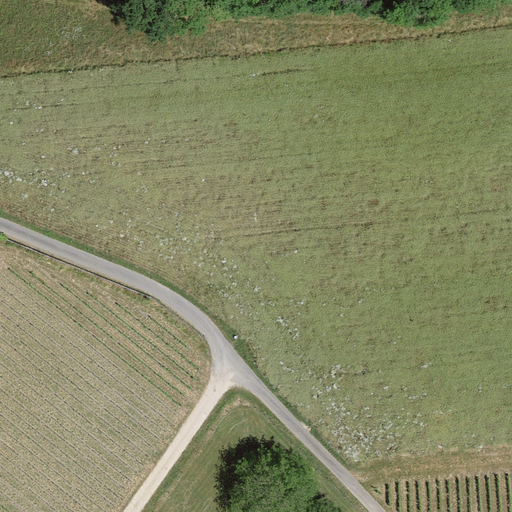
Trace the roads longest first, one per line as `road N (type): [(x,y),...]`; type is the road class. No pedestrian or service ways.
road 1 (unclassified): [(0,208),(155,267),(229,359)]
road 2 (unclassified): [(229,359),(374,511)]
road 3 (unclassified): [(229,359),(129,511)]
